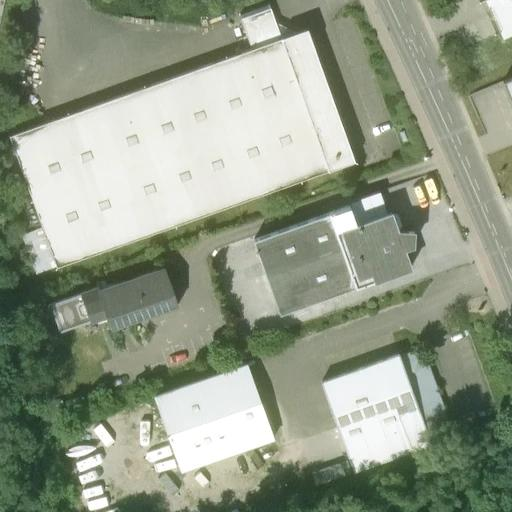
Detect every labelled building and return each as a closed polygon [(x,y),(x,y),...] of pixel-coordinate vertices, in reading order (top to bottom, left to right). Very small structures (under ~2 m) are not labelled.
[(511,0),(478,0),(496,43),(511,36),(511,0)] [(242,21),(255,59),(15,141),(44,226),(17,235),(33,282),(60,273),(368,167),(323,36),(287,48),(274,10),(242,21)] [(511,80),(501,85),(511,113),(511,80)] [(356,229),(349,208),(254,241),(280,316),(409,270),(403,253),(413,249),(414,234),(397,233),(391,217),(356,229)] [(177,309),(163,271),(82,301),(92,328),(107,322),(111,333),(177,309)] [(400,357),(398,351),(321,378),(354,468),(428,441),(424,430),(449,421),(423,349),(400,357)] [(246,365),(155,397),(181,472),(273,439),(246,365)]
